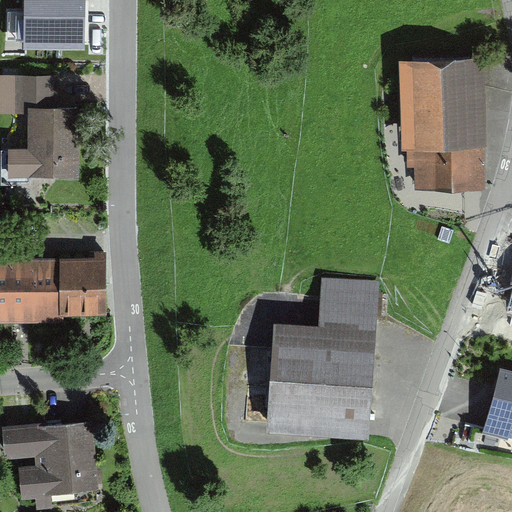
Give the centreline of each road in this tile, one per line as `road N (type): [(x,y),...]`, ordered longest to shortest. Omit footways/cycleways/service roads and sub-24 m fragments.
road 1 (unclassified): [(123,0),(133,372)]
road 2 (residential): [(387,511),(511,164)]
road 3 (unclassified): [(133,372),(159,511)]
road 4 (residential): [(0,382),(133,372)]
